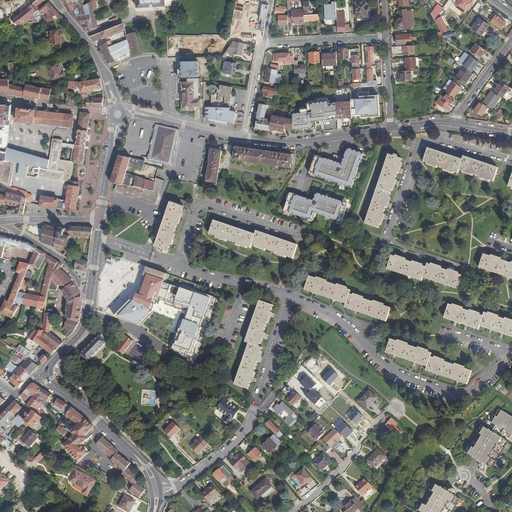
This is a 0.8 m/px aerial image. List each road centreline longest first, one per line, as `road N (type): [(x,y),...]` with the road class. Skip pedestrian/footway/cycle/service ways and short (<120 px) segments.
road 1 (residential): [(290,297),(334,315),(394,372),(453,395),(474,389),(509,354)]
road 2 (residential): [(290,297),(247,429),(174,488),(160,490)]
road 3 (residential): [(419,136),(387,235),(468,269)]
road 4 (residential): [(300,236),(203,204),(176,264)]
road 5 (residential): [(243,137),(297,142),(390,128)]
road 6 (residential): [(395,407),(293,511)]
road 7 (residential): [(261,43),(385,37)]
